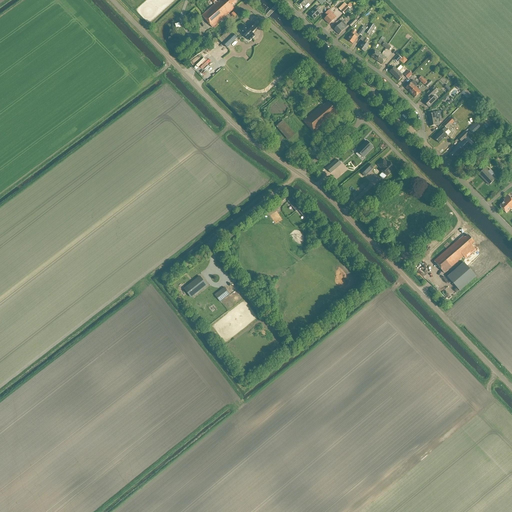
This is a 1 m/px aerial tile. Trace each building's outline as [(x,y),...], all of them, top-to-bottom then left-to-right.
[(233,7),(238,2),(235,0),(224,0),(225,0),(224,0),(221,0),(219,2),(218,2),(217,3),(216,1),(215,0),(211,0),(214,3),(215,5),(202,16),(213,28),(235,9),(233,7)] [(319,9),(320,8),(317,6),(315,9),(315,10),(310,15),(314,20),(320,14),(322,12),(319,9)] [(347,6),(342,12),(344,14),(344,15),(350,9),(347,6)] [(329,25),(336,18),(331,13),(329,10),(325,15),(327,17),(324,20),(329,25)] [(351,27),(357,21),(354,19),(349,25),(351,27)] [(343,22),(341,23),(334,30),(339,35),(346,28),(348,27),(343,22)] [(244,26),(239,30),(247,38),(250,41),(255,37),(252,33),(258,28),(257,27),(257,26),(256,25),(255,25),(253,23),(247,29),(244,26)] [(371,24),(365,33),(369,35),(375,26),(371,24)] [(356,32),(353,31),(351,34),(352,34),(347,41),(353,44),(357,38),(354,36),(356,32)] [(232,32),(221,43),(227,48),(237,38),(232,32)] [(365,53),(369,46),(366,44),(368,40),(366,38),(363,42),(364,43),(359,49),(365,53)] [(403,48),(399,45),(393,51),(397,55),(403,48)] [(372,57),(377,61),(381,55),(376,51),(372,57)] [(381,55),(377,61),(383,65),(387,59),(381,55)] [(201,62),(205,66),(215,59),(213,56),(209,59),(208,56),(201,62)] [(394,77),(399,72),(403,68),(400,65),(398,67),(398,68),(397,70),(394,67),(390,72),(394,77)] [(409,71),(404,75),(408,79),(412,74),(409,71)] [(399,72),(394,77),(399,81),(404,77),(399,72)] [(411,83),(406,88),(410,93),(416,88),(418,85),(414,81),(411,83)] [(416,88),(410,93),(415,98),(421,93),(416,88)] [(461,93),(467,100),(472,95),(465,89),(461,93)] [(436,93),(433,90),(427,96),(429,98),(424,102),(429,108),(436,101),(432,96),(436,93)] [(337,113),(342,108),(334,99),(329,103),(328,102),(323,106),(322,105),(303,121),(315,135),(339,115),(337,113)] [(428,115),(429,121),(442,119),(442,116),(438,117),(437,112),(433,113),(433,114),(428,115)] [(445,139),(448,136),(445,133),(448,130),(447,129),(454,122),(450,118),(443,125),(445,128),(443,130),(442,130),(436,136),(437,137),(434,139),(439,144),(444,138),(445,139)] [(288,140),(295,134),(283,120),(276,127),(288,140)] [(461,142),(458,145),(453,150),(454,151),(450,155),(453,159),(454,158),(455,159),(464,150),(466,152),(472,146),(465,139),(469,135),(465,131),(458,139),(461,142)] [(367,142),(357,152),(363,157),(373,147),(367,142)] [(387,164),(383,160),(378,165),(382,169),(381,170),(387,176),(395,168),(389,162),(387,164)] [(373,168),(369,164),(360,172),(365,177),(373,168)] [(331,165),(327,169),(330,173),(335,170),(331,165)] [(488,171),(483,166),(479,169),(482,172),(479,175),(489,186),(495,180),(487,172),(488,171)] [(511,199),(508,196),(504,200),(505,201),(500,207),(506,214),(511,209),(511,210),(511,199)] [(293,198),(289,202),(296,211),(298,210),(303,216),(305,219),(310,216),(311,215),(308,212),(302,203),(299,205),(293,198)] [(275,222),(280,218),(276,212),(270,216),(272,218),(273,218),(275,222)] [(459,240),(434,262),(444,274),(464,257),(465,259),(476,250),(472,246),(475,243),(468,236),(466,238),(464,236),(459,240)] [(464,264),(448,279),(460,292),(476,277),(464,264)] [(206,284),(206,283),(200,276),(188,286),(192,290),(190,292),(192,294),(193,296),(199,292),(198,290),(206,284)] [(224,287),(215,295),(221,303),(230,295),(224,287)]
